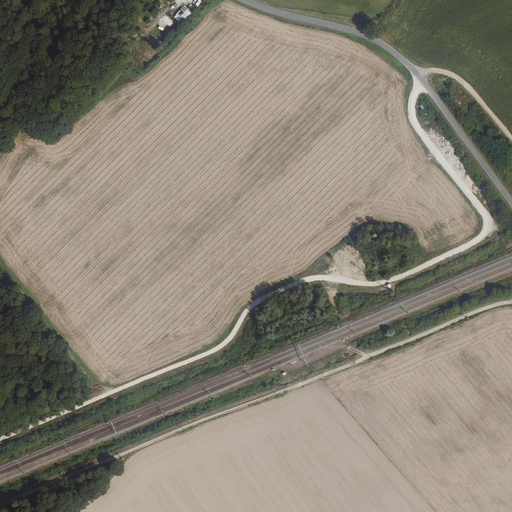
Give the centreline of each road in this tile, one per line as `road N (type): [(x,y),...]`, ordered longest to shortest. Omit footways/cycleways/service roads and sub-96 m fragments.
road 1 (track): [(0,440),(210,351),(245,310),(289,285),(321,277),(383,282),(479,238),(483,210),(411,115),(424,82)]
road 2 (track): [(0,504),(511,302)]
road 3 (unclassified): [(511,204),(389,47),(246,0)]
road 4 (track): [(414,71),(459,78),(511,139)]
